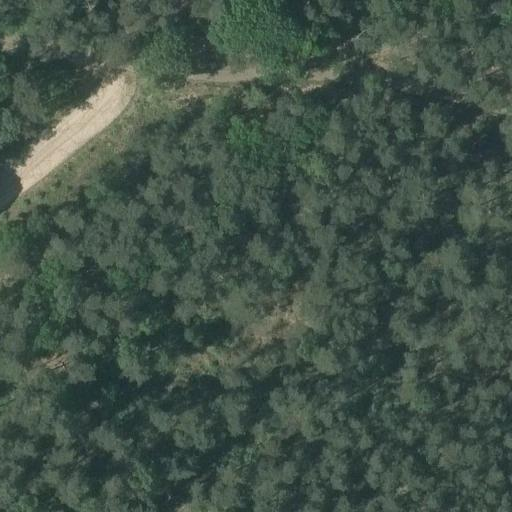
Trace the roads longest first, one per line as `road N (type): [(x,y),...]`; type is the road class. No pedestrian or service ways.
road 1 (track): [(511,109),(381,80),(122,67),(0,41)]
road 2 (track): [(0,188),(112,103),(122,67)]
